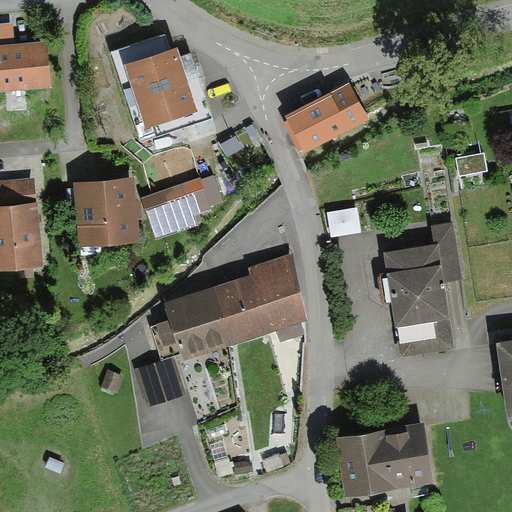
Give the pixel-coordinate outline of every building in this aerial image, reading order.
[(14,22),(0,23),(0,91),(49,88),(45,41),(16,44),(14,22)] [(176,52),(119,67),(136,132),(193,117),(176,52)] [(351,81),(286,116),(306,154),(371,119),(351,81)] [(462,171),(490,167),(488,150),(460,153),(462,171)] [(213,172),(141,197),(156,240),(200,225),(197,215),(224,206),(213,172)] [(137,177),(76,183),(83,248),(144,242),(137,177)] [(33,180),(0,182),(0,267),(41,264),(33,180)] [(360,203),(330,208),(334,233),(364,228),(360,203)] [(405,349),(452,342),(438,244),(391,251),(405,349)] [(251,280),(164,305),(168,318),(151,323),(162,357),(182,351),(184,361),(307,324),(286,256),(247,268),(251,280)] [(511,338),(503,339),(511,401),(511,338)] [(176,357),(137,370),(149,406),(188,393),(176,357)] [(123,376),(109,370),(101,390),(116,395),(123,376)] [(424,424),(339,436),(348,497),(433,485),(424,424)]
